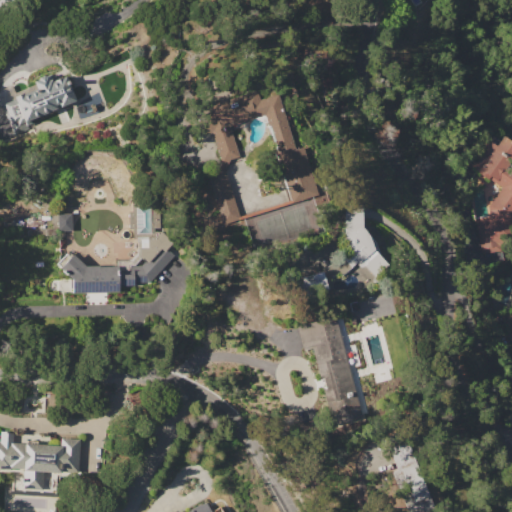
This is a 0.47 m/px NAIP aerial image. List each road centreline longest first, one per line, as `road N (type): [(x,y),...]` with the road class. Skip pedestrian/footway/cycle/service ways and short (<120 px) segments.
road 1 (residential): [(367,0),(360,68),(392,153),(446,239),(458,368),(511,455)]
road 2 (residential): [(290,511),(236,423),(188,391),(117,372),(0,375)]
road 3 (residential): [(188,391),(127,511)]
